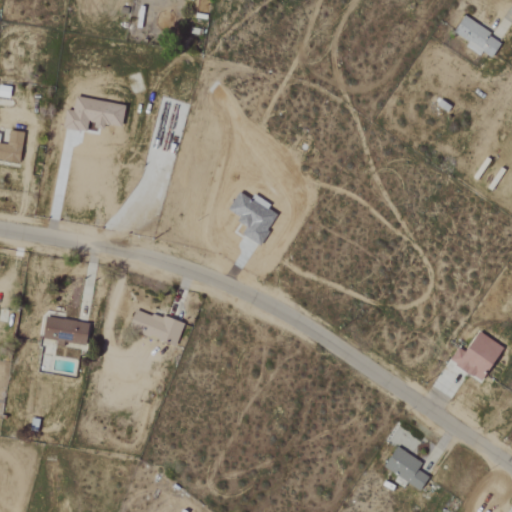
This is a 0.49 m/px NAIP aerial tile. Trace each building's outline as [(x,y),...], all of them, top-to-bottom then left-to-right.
[(465,17),(455,33),(470,42),(468,45),(491,61),(504,42),(465,17)] [(0,87),(0,97),(11,98),(12,87),(0,86),(0,87)] [(123,127),(127,105),(77,97),(75,112),(67,111),(64,129),(88,132),(89,125),(106,128),(106,125),(123,127)] [(0,135),(1,132),(0,131),(0,159),(20,164),(25,133),(10,130),(8,145),(0,144),(0,135)] [(184,325),(138,309),(131,329),(177,345),(184,325)] [(90,323),(47,318),(45,341),(65,343),(88,345),(90,323)] [(477,381),(497,346),(472,331),(460,351),(454,347),(445,362),(477,381)] [(425,476),(414,471),(418,461),(390,447),(379,469),(418,489),(425,476)]
